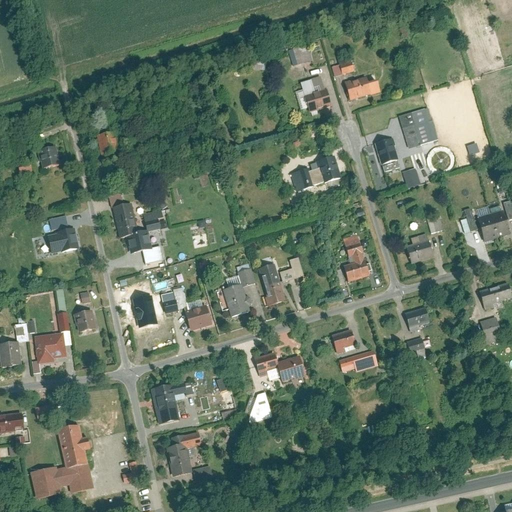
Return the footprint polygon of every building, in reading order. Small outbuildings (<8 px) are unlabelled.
[(303,43),(291,48),(296,64),(309,59),(303,43)] [(350,60),(339,64),(343,73),(353,70),(350,60)] [(265,61),(254,61),(254,69),(264,69),(265,61)] [(330,76),(326,64),(314,68),(318,80),(330,76)] [(373,74),(344,82),(349,99),(378,90),(373,74)] [(325,88),(315,91),(310,79),(299,83),(302,88),(294,91),(301,109),(308,107),(309,111),(331,103),(325,88)] [(433,140),(423,108),(398,116),(407,148),(433,140)] [(115,130),(95,135),(100,154),(119,150),(115,130)] [(375,143),(383,172),(399,167),(391,139),(375,143)] [(59,163),(55,145),(38,149),(42,167),(59,163)] [(340,176),(333,155),(317,160),(319,167),(307,171),(306,168),(289,173),(295,191),(312,186),(311,185),(324,181),(340,176)] [(29,161),(17,163),(19,173),(31,170),(29,161)] [(404,173),(409,189),(423,185),(417,169),(404,173)] [(132,202),(123,204),(120,193),(108,196),(118,237),(125,236),(129,253),(142,250),(145,263),(163,258),(160,245),(151,247),(147,231),(140,232),(132,202)] [(502,209),(477,217),(485,242),(510,234),(502,209)] [(160,210),(142,214),(147,230),(159,227),(157,218),(162,217),(160,210)] [(443,230),(439,215),(425,219),(430,234),(443,230)] [(77,247),(73,228),(55,233),(60,251),(77,247)] [(414,244),(406,247),(411,263),(433,257),(426,233),(412,238),(414,244)] [(356,235),(342,239),(350,263),(342,265),(347,282),(369,275),(356,235)] [(35,245),(37,255),(49,252),(47,242),(35,245)] [(285,299),(280,282),(302,275),(297,257),(289,259),(291,267),(277,272),(274,263),(257,268),(269,305),(285,299)] [(250,311),(242,286),(254,282),(250,268),(237,272),(240,283),(222,288),(231,317),(250,311)] [(482,292),(486,307),(511,299),(511,285),(511,284),(482,292)] [(89,301),(87,292),(79,294),(82,303),(89,301)] [(133,300),(137,318),(153,314),(149,296),(133,300)] [(184,311),(190,330),(211,324),(205,305),(202,306),(200,299),(186,303),(188,310),(184,311)] [(162,303),(165,313),(177,309),(175,300),(162,303)] [(94,327),(91,309),(75,313),(78,331),(94,327)] [(409,316),(412,329),(433,323),(430,310),(409,316)] [(68,330),(66,311),(57,312),(59,331),(68,330)] [(499,318),(483,322),(490,344),(506,340),(499,318)] [(334,337),(339,353),(359,347),(354,331),(334,337)] [(39,373),(38,363),(52,361),(52,357),(65,356),(62,332),(33,336),(37,360),(31,361),(32,374),(39,373)] [(20,364),(17,340),(0,342),(0,363),(0,366),(20,364)] [(412,346),(414,353),(430,348),(428,341),(412,346)] [(376,351),(341,361),(345,373),(357,369),(359,373),(381,366),(376,351)] [(257,360),(262,375),(283,369),(282,363),(279,353),(257,360)] [(307,356),(282,363),(283,369),(287,384),(313,376),(307,356)] [(163,425),(183,420),(177,396),(190,393),(188,382),(155,390),(163,425)] [(261,396),(251,420),(252,425),(276,418),(268,393),(261,396)] [(36,409),(39,421),(61,416),(58,404),(36,409)] [(221,413),(223,422),(237,418),(235,410),(221,413)] [(0,415),(0,434),(29,431),(27,413),(0,415)] [(75,494),(97,489),(88,452),(97,449),(95,440),(88,442),(85,426),(61,431),(70,467),(61,469),(60,466),(33,472),(39,500),(65,494),(63,487),(73,485),(75,494)] [(203,432),(187,436),(190,448),(206,445),(203,432)] [(177,478),(196,474),(195,471),(190,448),(187,436),(176,438),(178,446),(170,447),(177,478)] [(125,476),(128,484),(144,480),(139,461),(131,463),(134,474),(125,476)] [(214,466),(195,471),(196,474),(199,486),(217,482),(214,466)]
